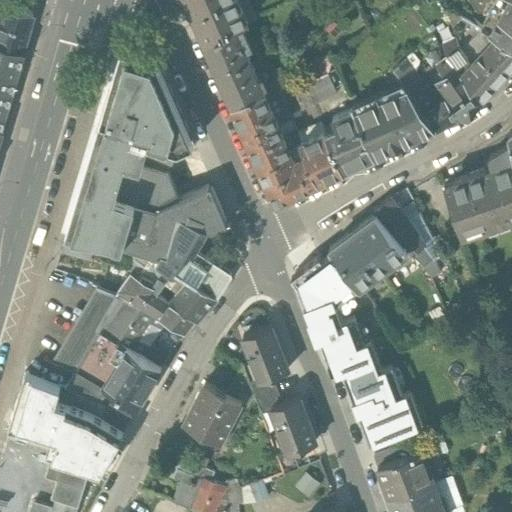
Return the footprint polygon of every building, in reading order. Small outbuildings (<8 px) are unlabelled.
[(238,0),(185,0),(204,41),(235,27),(248,21),(238,0)] [(511,0),(510,0),(510,1),(508,0),(498,0),(491,13),(500,19),(491,33),(501,39),(511,45),(511,0)] [(31,11),(4,5),(5,2),(1,1),(0,4),(0,3),(0,43),(20,49),(31,11)] [(235,27),(204,41),(232,104),(238,101),(263,90),(261,87),(235,27)] [(459,39),(445,47),(450,56),(462,49),(459,39)] [(472,89),(480,101),(511,67),(511,45),(501,39),(485,55),(462,73),(472,89)] [(0,114),(20,49),(0,43),(0,114)] [(157,59),(122,47),(83,179),(67,233),(109,240),(135,249),(158,256),(177,221),(180,215),(212,230),(216,202),(218,202),(210,185),(180,198),(168,171),(178,148),(188,144),(190,148),(195,146),(157,59)] [(450,56),(449,57),(451,60),(440,67),(445,75),(458,66),(469,59),(462,49),(450,56)] [(413,80),(399,64),(394,68),(398,72),(408,83),(413,80)] [(462,73),(458,66),(445,75),(439,79),(450,96),(445,98),(450,105),(472,89),(462,73)] [(374,155),(415,136),(416,138),(436,128),(424,109),(408,83),(398,72),(349,94),(355,108),(374,155)] [(436,103),(422,76),(413,80),(408,83),(424,109),(436,103)] [(283,100),(274,81),(261,87),(278,125),(291,119),(283,100)] [(472,89),(450,105),(458,117),(480,101),(472,89)] [(278,125),(263,90),(238,101),(232,104),(275,203),(317,182),(304,149),(291,155),(278,125)] [(436,103),(424,109),(436,128),(458,117),(450,105),(445,98),(436,103)] [(355,108),(332,118),(336,127),(326,131),(344,170),(374,155),(355,108)] [(325,129),(301,141),(318,182),(344,170),(326,131),(325,129)] [(511,145),(511,143),(490,156),(493,166),(444,181),(461,234),(511,216),(511,145)] [(424,243),(391,196),(373,209),(377,213),(401,243),(407,249),(412,254),(424,243)] [(377,213),(330,247),(359,286),(407,249),(401,243),(377,213)] [(212,230),(180,215),(177,221),(201,235),(203,235),(204,236),(215,234),(214,230),(212,230)] [(201,235),(177,221),(158,256),(156,261),(172,271),(179,272),(189,255),(201,235)] [(424,243),(412,254),(424,266),(435,257),(424,243)] [(382,370),(371,340),(362,343),(353,320),(345,323),(337,302),(359,286),(330,247),(328,248),(330,252),(323,258),(320,254),(294,274),(331,374),(342,370),(369,443),(424,423),(410,388),(402,391),(392,366),(382,370)] [(121,268),(131,272),(137,274),(150,256),(156,261),(158,256),(135,249),(121,268)] [(233,276),(203,255),(199,261),(189,255),(179,272),(189,279),(216,296),(233,276)] [(156,261),(150,256),(137,274),(154,285),(160,276),(166,280),(172,271),(156,261)] [(196,319),(170,303),(169,304),(150,292),(154,285),(137,274),(131,272),(120,290),(142,304),(166,320),(184,332),(196,319)] [(216,296),(189,279),(170,303),(196,319),(216,296)] [(102,286),(59,358),(76,368),(100,329),(119,340),(140,308),(110,290),(102,286)] [(441,303),(428,309),(434,323),(447,317),(441,303)] [(142,304),(140,308),(119,340),(161,366),(170,353),(152,342),(166,320),(142,304)] [(271,325),(244,335),(260,377),(262,382),(273,377),(289,371),(271,325)] [(119,340),(100,329),(76,368),(138,405),(161,367),(161,366),(119,340)] [(242,362),(226,393),(242,401),(246,403),(253,390),(249,381),(242,363),(242,362)] [(49,379),(25,370),(8,427),(43,437),(54,397),(55,396),(45,393),(49,379)] [(262,382),(260,377),(249,381),(253,390),(256,398),(278,390),(273,377),(262,382)] [(226,393),(205,382),(183,423),(220,442),(242,401),(226,393)] [(298,396),(272,406),(290,451),(315,441),(298,396)] [(92,421),(54,397),(43,437),(52,440),(72,453),(92,421)] [(411,441),(374,455),(377,465),(415,452),(411,441)] [(415,452),(377,465),(389,497),(432,480),(421,449),(415,452)] [(75,511),(90,466),(63,458),(52,497),(55,498),(52,506),(33,500),(29,511),(75,511)] [(226,486),(212,480),(215,469),(200,463),(199,465),(189,461),(185,471),(177,468),(172,482),(180,485),(174,501),(206,511),(229,511),(229,492),(226,486)] [(443,511),(433,482),(389,498),(394,511),(443,511)]
